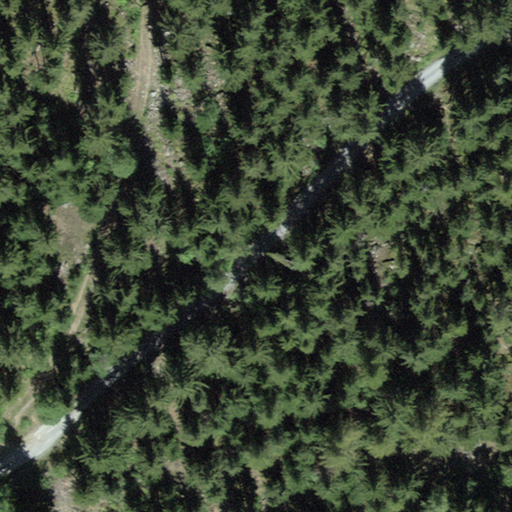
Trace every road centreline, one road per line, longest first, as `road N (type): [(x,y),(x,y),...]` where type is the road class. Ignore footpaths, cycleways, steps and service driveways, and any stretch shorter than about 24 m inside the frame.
road 1 (track): [(511,47),(409,105),(269,239),(186,337),(0,478)]
road 2 (track): [(0,463),(37,345),(147,89),(148,0)]
